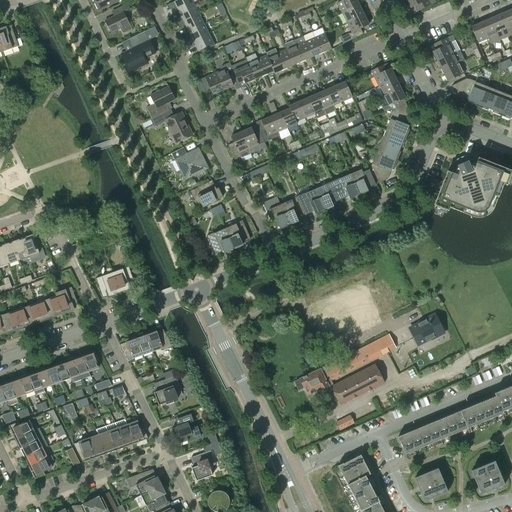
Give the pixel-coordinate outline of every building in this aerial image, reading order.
[(117,0),(93,0),(98,10),(117,1),(117,0)] [(190,0),(177,0),(174,2),(167,5),(169,10),(176,7),(179,12),(193,5),(190,0)] [(342,13),(358,5),(355,0),(343,0),(337,3),(342,13)] [(406,0),(410,8),(414,6),(417,12),(435,2),(434,0),(406,0)] [(110,34),(129,24),(123,13),(129,9),(126,4),(113,11),(116,16),(104,22),(110,34)] [(221,4),(216,7),(221,17),(226,15),(226,14),(221,4)] [(179,12),(181,17),(174,21),(176,25),(198,14),(193,5),(179,12)] [(358,5),(342,13),(347,23),(363,15),(358,5)] [(511,19),(509,11),(499,15),(506,31),(508,36),(511,34),(511,19)] [(202,24),(198,14),(176,25),(178,29),(186,26),(188,31),(202,24)] [(363,15),(347,23),(351,33),(349,34),(352,40),(363,34),(360,29),(368,25),(363,15)] [(506,31),(499,15),(490,19),(499,40),(508,36),(506,31)] [(499,40),(490,19),(480,23),(487,39),(490,44),(493,43),(494,44),(498,42),(499,41),(499,40)] [(487,39),(480,23),(471,27),(477,43),(487,39)] [(188,31),(191,37),(184,40),(186,44),(207,34),(202,24),(188,31)] [(19,40),(16,41),(11,28),(2,31),(1,30),(0,30),(0,48),(1,53),(18,47),(21,45),(19,40)] [(322,29),(312,33),(321,53),(331,49),(322,29)] [(127,40),(131,49),(120,54),(126,66),(124,67),(127,74),(137,69),(146,64),(144,59),(155,54),(144,32),(127,40)] [(312,33),(303,37),(305,41),(311,57),(321,53),(312,33)] [(207,34),(186,44),(188,49),(195,45),(198,51),(212,44),(207,34)] [(452,35),(433,45),(429,47),(437,62),(459,51),(454,41),(452,35)] [(311,57),(305,41),(303,37),(293,41),(295,46),(302,61),(311,57)] [(302,61),(295,46),(286,50),(293,65),(302,61)] [(283,69),(276,54),(274,49),(265,53),(266,55),(274,74),(283,69)] [(293,65),(286,50),(276,54),(283,69),(293,65)] [(459,51),(437,62),(442,72),(459,63),(464,61),(459,51)] [(274,74),(266,55),(257,59),(264,75),(273,71),(274,74)] [(257,59),(247,64),(254,79),(264,75),(257,59)] [(506,69),(504,62),(498,65),(501,71),(506,69)] [(236,77),(231,66),(229,63),(224,65),(221,67),(219,69),(219,72),(215,73),(222,90),(233,86),(230,80),(236,77)] [(247,64),(243,66),(242,64),(239,63),(231,66),(236,77),(238,83),(243,80),(245,83),(254,79),(247,64)] [(459,63),(442,72),(447,82),(464,73),(459,63)] [(390,69),(386,71),(383,65),(368,73),(371,78),(373,77),(378,87),(395,79),(390,69)] [(215,73),(205,78),(199,80),(204,91),(209,89),(212,95),(222,90),(215,73)] [(400,88),(395,79),(378,87),(383,97),(400,88)] [(486,87),(475,83),(476,82),(469,79),(468,80),(466,79),(451,86),(456,96),(468,101),(470,102),(469,104),(478,108),(486,87)] [(345,82),(335,86),(342,102),(352,98),(345,82)] [(342,102),(335,86),(326,90),(333,106),(342,102)] [(486,87),(478,108),(487,111),(488,109),(490,110),(499,88),(494,86),(493,90),(486,87)] [(151,119),(168,110),(165,104),(174,100),(167,87),(150,96),(154,104),(146,108),(151,119)] [(405,98),(400,88),(383,97),(377,100),(382,110),(388,107),(400,101),(403,99),(405,98)] [(503,90),(499,88),(490,110),(492,111),(492,113),(500,116),(509,96),(502,93),(503,90)] [(326,90),(316,94),(323,110),(333,106),(326,90)] [(316,94),(307,98),(314,114),(323,110),(316,94)] [(511,97),(509,96),(500,116),(509,120),(510,118),(511,118),(511,97)] [(32,100),(27,98),(22,109),(25,111),(26,111),(31,101),(32,100)] [(314,114),(307,98),(298,103),(305,118),(314,114)] [(406,105),(403,99),(400,101),(388,107),(382,110),(384,112),(390,109),(391,112),(406,105)] [(298,103),(288,107),(296,125),(296,124),(296,122),(305,118),(298,103)] [(406,105),(391,112),(392,113),(405,119),(408,112),(409,111),(406,105)] [(335,111),(333,106),(323,110),(325,115),(335,111)] [(296,125),(288,107),(289,109),(280,113),(287,129),(296,125)] [(173,117),(169,110),(168,110),(151,119),(155,126),(165,122),(176,144),(192,136),(180,113),(173,117)] [(325,115),(323,110),(314,114),(316,119),(325,115)] [(405,119),(392,113),(389,120),(385,131),(406,139),(409,130),(407,129),(408,127),(412,117),(409,111),(408,112),(405,119)] [(287,129),(280,113),(271,117),(277,133),(287,129)] [(354,117),(356,121),(351,123),(352,126),(362,122),(358,113),(353,116),(354,117)] [(265,130),(259,132),(264,143),(269,141),(268,137),(277,133),(271,117),(261,121),(265,130)] [(362,125),(356,127),(359,134),(365,132),(362,125)] [(356,127),(351,130),(354,136),(359,134),(356,127)] [(264,143),(259,132),(254,134),(251,128),(241,133),(250,155),(266,148),(264,143)] [(406,139),(385,131),(383,137),(379,136),(377,141),(399,149),(400,147),(402,148),(406,139)] [(230,137),(233,143),(227,146),(232,157),(234,160),(239,158),(240,159),(250,155),(241,133),(230,137)] [(279,136),(277,133),(268,137),(269,141),(279,136)] [(398,152),(399,149),(377,141),(375,145),(379,147),(376,153),(397,161),(400,153),(398,152)] [(198,148),(186,154),(183,148),(171,154),(184,181),(208,169),(198,148)] [(367,167),(369,172),(370,171),(383,176),(381,181),(381,182),(387,180),(390,172),(391,169),(393,170),(397,161),(376,153),(372,164),(371,164),(370,168),(368,169),(367,167)] [(494,207),(503,185),(509,170),(478,158),(477,160),(471,158),(471,157),(472,157),(472,156),(468,156),(466,156),(464,157),(462,157),(460,158),(458,159),(456,160),(454,161),(452,163),(450,166),(451,166),(449,172),(447,171),(435,202),(472,217),(474,218),(477,218),(479,218),(481,218),(483,218),(484,217),(486,216),(488,215),(490,214),(491,213),(492,211),(493,210),(494,209),(494,207)] [(263,167),(266,173),(272,171),(269,165),(263,167)] [(266,173),(263,167),(249,173),(252,180),(266,173)] [(360,170),(350,175),(358,195),(367,191),(366,189),(369,188),(375,185),(369,172),(367,167),(360,170)] [(370,171),(369,172),(375,185),(381,182),(381,181),(383,176),(370,171)] [(358,195),(350,175),(339,179),(332,182),(340,200),(346,198),(349,197),(350,199),(358,195)] [(195,201),(197,204),(198,206),(200,206),(202,206),(203,207),(222,197),(218,188),(216,190),(215,187),(214,187),(211,181),(190,191),(195,201)] [(326,185),(315,190),(324,210),(332,206),(331,204),(334,203),(340,200),(332,182),(325,185),(326,185)] [(304,194),(297,197),(305,215),(311,213),(314,212),(315,214),(324,210),(315,190),(304,195),(304,194)] [(290,200),(291,200),(280,205),(289,225),(298,221),(297,219),(299,218),(305,215),(297,197),(290,200)] [(215,208),(218,214),(223,212),(220,205),(215,208)] [(280,205),(272,209),(270,205),(264,208),(269,218),(272,217),(276,228),(279,227),(280,229),(289,225),(280,205)] [(218,214),(215,208),(209,211),(213,217),(218,214)] [(224,229),(233,249),(242,246),(241,243),(244,242),(250,239),(242,221),(235,224),(224,229)] [(233,249),(224,229),(214,234),(213,233),(206,236),(214,255),(221,252),(223,251),(224,253),(233,249)] [(22,238),(28,258),(31,263),(44,258),(41,250),(38,251),(32,235),(22,239),(22,238)] [(12,242),(11,242),(18,261),(19,261),(28,258),(22,238),(21,239),(12,242)] [(18,261),(11,242),(2,246),(1,246),(8,265),(9,265),(8,265),(18,261)] [(0,267),(8,265),(1,246),(0,246),(0,267)] [(56,272),(54,267),(51,260),(46,262),(50,274),(56,272)] [(128,267),(112,273),(119,293),(126,291),(126,289),(135,286),(128,267)] [(119,293),(112,273),(95,279),(102,298),(111,294),(112,296),(119,293)] [(55,293),(54,293),(62,314),(62,313),(69,311),(68,310),(78,306),(71,288),(55,293)] [(62,314),(54,293),(55,297),(46,300),(52,317),(61,314),(62,314)] [(52,317),(46,300),(35,304),(41,321),(52,317)] [(35,304),(25,307),(31,324),(41,321),(35,304)] [(31,324),(25,307),(15,311),(21,328),(31,324)] [(15,311),(3,315),(8,333),(21,328),(15,311)] [(439,329),(432,316),(410,328),(419,344),(431,338),(429,334),(439,329)] [(155,329),(145,333),(152,352),(161,348),(162,351),(171,347),(162,330),(156,332),(155,329)] [(152,352),(145,333),(135,336),(142,355),(152,352)] [(331,381),(395,348),(388,335),(324,368),(331,381)] [(142,355),(135,336),(125,340),(126,343),(119,345),(128,363),(133,361),(132,359),(142,355)] [(94,351),(82,355),(88,372),(98,368),(96,362),(98,361),(99,361),(94,351)] [(82,355),(73,358),(79,375),(88,372),(82,355)] [(490,357),(480,361),(483,368),(493,364),(490,357)] [(73,358),(64,362),(70,378),(72,383),(81,380),(79,375),(73,358)] [(64,362),(55,365),(61,382),(70,378),(64,362)] [(375,364),(330,387),(340,406),(384,383),(375,364)] [(61,382),(55,365),(46,368),(52,385),(61,382)] [(46,368),(37,371),(43,388),(52,385),(46,368)] [(319,370),(300,380),(294,382),(298,390),(304,388),(308,395),(319,390),(320,390),(328,386),(319,370)] [(43,388),(37,371),(28,375),(34,391),(36,396),(45,393),(43,388)] [(28,375),(19,378),(24,394),(34,391),(28,375)] [(161,381),(164,389),(153,393),(158,406),(165,403),(166,406),(173,403),(173,401),(177,399),(174,391),(180,389),(175,376),(170,378),(165,380),(161,381)] [(24,394),(19,378),(10,381),(15,398),(24,394)] [(108,380),(94,385),(97,391),(111,386),(108,380)] [(15,398),(10,381),(0,384),(6,401),(9,406),(18,403),(15,398)] [(511,385),(503,390),(511,408),(511,407),(511,385)] [(121,386),(110,390),(113,398),(125,394),(121,386)] [(503,390),(494,393),(503,414),(503,412),(511,408),(503,390)] [(503,414),(494,393),(494,394),(495,396),(487,400),(494,417),(503,414)] [(494,417),(487,400),(478,404),(485,421),(494,417)] [(485,421),(478,404),(469,407),(476,425),(485,421)] [(476,425),(469,407),(460,411),(467,429),(470,428),(476,425)] [(53,410),(48,412),(53,423),(58,421),(53,410)] [(467,429),(460,411),(451,415),(458,432),(466,429),(467,429)] [(12,412),(1,416),(5,424),(15,421),(12,412)] [(178,419),(180,426),(171,429),(175,441),(176,440),(178,444),(188,441),(186,437),(191,435),(193,439),(200,436),(197,427),(195,427),(190,414),(178,419)] [(350,415),(341,420),(345,428),(354,423),(350,415)] [(458,432),(451,415),(442,418),(449,436),(458,432)] [(449,436),(442,418),(433,422),(441,440),(449,436)] [(127,425),(134,444),(148,439),(143,429),(140,430),(137,422),(131,424),(129,419),(125,421),(127,425)] [(127,425),(125,421),(124,420),(115,423),(117,429),(124,448),(134,444),(127,425)] [(15,440),(33,431),(28,421),(20,425),(19,423),(8,426),(15,440)] [(441,440),(433,422),(424,426),(432,443),(441,440)] [(117,429),(115,423),(105,427),(108,432),(114,451),(124,448),(117,429)] [(432,443),(424,426),(415,430),(423,447),(432,443)] [(108,432),(105,427),(95,430),(98,436),(105,455),(114,451),(108,432)] [(33,431),(15,440),(19,449),(37,440),(43,438),(38,429),(33,431)] [(407,433),(414,451),(423,447),(415,430),(407,433)] [(405,455),(414,451),(407,433),(398,437),(405,455)] [(98,436),(88,439),(95,458),(105,455),(98,436)] [(88,439),(78,443),(73,444),(82,463),(95,458),(88,439)] [(42,449),(37,440),(19,449),(24,458),(42,449)] [(72,448),(65,451),(73,466),(79,464),(72,448)] [(42,449),(24,458),(28,467),(46,458),(42,449)] [(211,473),(209,467),(215,465),(210,451),(190,458),(194,467),(191,468),(195,479),(196,481),(198,480),(198,481),(209,477),(209,476),(212,476),(211,473)] [(360,455),(338,467),(348,486),(366,476),(370,474),(360,455)] [(46,458),(28,467),(35,479),(45,476),(45,475),(43,472),(51,468),(49,463),(53,460),(51,456),(47,458),(46,458)] [(494,461),(471,471),(481,494),(504,484),(494,461)] [(435,469),(414,478),(424,502),(445,493),(435,469)] [(155,478),(154,476),(151,470),(126,479),(130,488),(135,486),(140,496),(161,486),(157,478),(155,478)] [(366,476),(348,486),(352,494),(370,485),(366,476)] [(370,485),(352,494),(357,503),(374,493),(370,485)] [(140,496),(145,506),(146,507),(164,497),(163,495),(165,494),(161,486),(140,496)] [(224,510),(225,510),(226,510),(227,509),(228,508),(228,506),(229,505),(229,504),(229,502),(229,499),(228,497),(227,495),(226,494),(224,493),(223,492),(221,491),(219,491),(217,491),(215,491),(213,492),(212,493),(210,494),(209,495),(208,497),(208,498),(207,500),(207,502),(207,504),(208,506),(208,507),(209,508),(210,510),(212,511),(212,510),(211,510),(216,505),(219,505),(220,504),(225,509),(224,510)] [(374,493),(357,503),(361,511),(379,502),(374,493)] [(98,497),(90,501),(95,511),(117,511),(109,494),(99,499),(98,497)] [(146,507),(145,506),(147,511),(148,511),(167,503),(164,497),(146,507)] [(95,511),(90,501),(82,505),(83,507),(75,511),(73,507),(75,511),(95,511)] [(379,511),(383,510),(379,502),(361,511),(379,511)] [(171,511),(167,503),(148,511),(154,509),(155,511),(173,511),(173,510),(171,511)]
